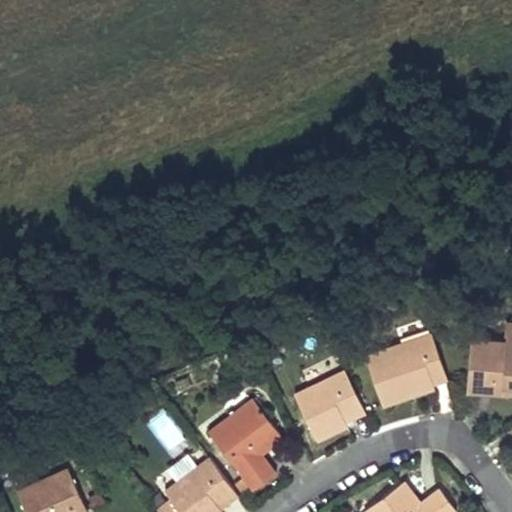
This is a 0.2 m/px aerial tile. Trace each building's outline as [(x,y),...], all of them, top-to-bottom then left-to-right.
[(509,334),(477,330),(471,386),(505,390),(506,380),(511,380),(511,327),(510,327),(509,334)] [(436,330),(371,353),(388,404),(441,387),(438,380),(452,377),(444,355),(436,330)] [(319,430),(367,401),(349,364),(299,387),(319,430)] [(256,393),(213,425),(257,483),(280,466),(266,448),(287,433),(256,393)] [(350,421),(349,418),(347,415),(369,405),(367,401),(319,430),(321,435),(350,421)] [(214,452),(170,485),(189,511),(222,511),(228,508),(224,502),(243,490),(236,480),(214,452)] [(87,511),(88,511),(67,464),(17,487),(28,511),(87,511)] [(442,483),(433,490),(424,496),(409,476),(368,506),(372,511),(449,511),(459,505),(442,483)]
